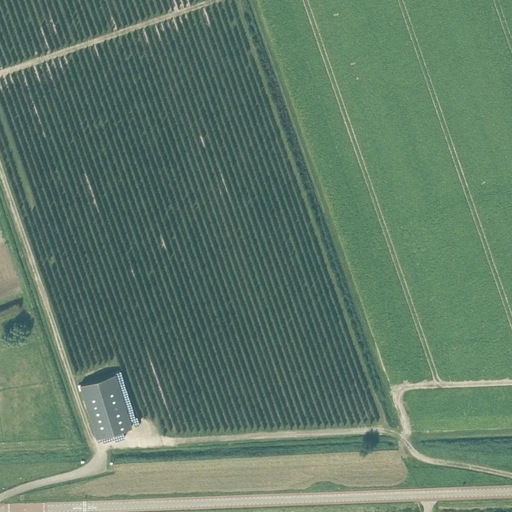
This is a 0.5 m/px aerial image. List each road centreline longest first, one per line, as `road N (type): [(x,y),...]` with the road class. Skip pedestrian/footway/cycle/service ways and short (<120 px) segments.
road 1 (secondary): [(0,510),(511,491)]
road 2 (track): [(0,171),(96,459),(80,472),(0,496)]
